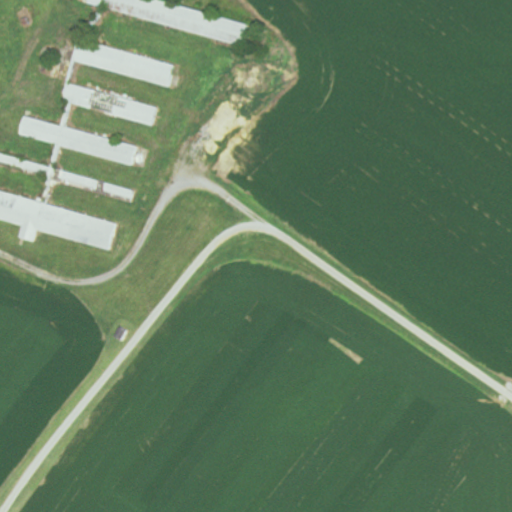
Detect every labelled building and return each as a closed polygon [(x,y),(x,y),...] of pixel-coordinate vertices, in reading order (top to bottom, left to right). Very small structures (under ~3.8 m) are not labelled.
[(251,24),(158,0),(91,0),(90,5),(245,46),(251,24)] [(179,65),(81,42),(76,64),(174,87),(179,65)] [(157,124),(160,107),(70,88),(66,105),(157,124)] [(21,138),(137,165),(141,146),(26,120),(21,138)] [(119,223),(0,192),(0,219),(25,226),(22,239),(37,243),(40,232),(113,250),(119,223)]
